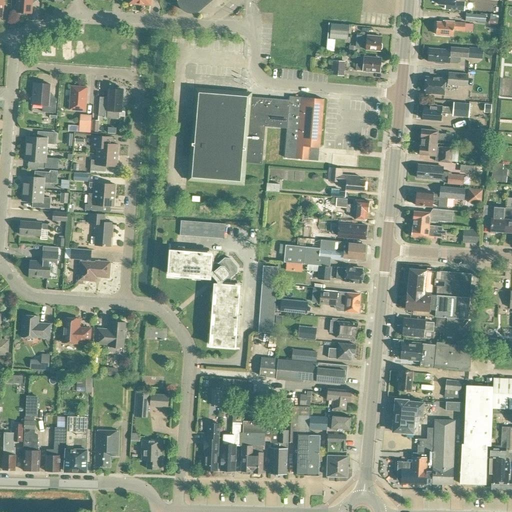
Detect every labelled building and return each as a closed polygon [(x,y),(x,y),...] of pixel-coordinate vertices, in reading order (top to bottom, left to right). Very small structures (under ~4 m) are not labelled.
[(17,0),(16,13),(31,14),(32,0),(17,0)] [(191,0),(191,7),(206,8),(206,0),(191,0)] [(221,0),(206,0),(206,8),(221,9),(221,0)] [(221,0),(221,9),(235,10),(235,0),(221,0)] [(250,0),(235,0),(235,10),(250,11),(250,0)] [(465,0),(438,0),(438,5),(445,5),(444,10),(464,12),(465,0)] [(453,30),(464,31),(465,23),(454,22),(443,21),(443,23),(437,22),(436,35),(453,36),(453,30)] [(286,44),(307,46),(308,31),(312,31),(313,24),(300,24),(299,30),(287,29),(286,44)] [(329,24),(328,36),(330,36),(329,39),(348,40),(349,25),(329,24)] [(365,49),(365,50),(381,51),(381,50),(382,49),(382,45),(381,44),(382,37),(367,35),(366,37),(358,36),(357,48),(365,49)] [(310,68),(310,61),(306,61),(307,46),(286,44),(285,59),(297,60),(297,67),(310,68)] [(450,56),(468,58),(469,49),(451,47),(450,50),(428,48),(427,62),(435,62),(435,63),(444,64),(444,63),(450,63),(450,56)] [(371,71),(380,71),(381,59),(372,58),(373,57),(364,57),(357,56),(356,70),(363,71),(370,72),(371,71)] [(345,62),(333,61),(332,75),(344,76),(345,62)] [(447,85),(467,87),(468,75),(448,73),(448,80),(445,79),(426,77),(424,93),(444,95),(444,88),(447,88),(447,85)] [(49,99),(50,85),(34,83),(32,97),(29,99),(32,102),(32,105),(43,105),(42,112),(56,113),(56,99),(49,99)] [(70,101),(69,110),(79,111),(79,110),(85,110),(86,96),(87,96),(87,87),(77,87),(72,87),(71,101),(70,101)] [(123,90),(108,89),(107,101),(99,101),(98,116),(108,117),(108,111),(121,112),(123,90)] [(194,121),(185,121),(182,155),(191,156),(189,179),(242,184),(244,163),(262,164),(265,127),(287,128),(288,116),(289,104),(290,100),(289,100),(250,97),(250,94),(197,90),(194,121)] [(324,99),(290,97),(289,100),(290,100),(289,104),(288,116),(287,128),(285,158),(319,161),(324,99)] [(422,119),(441,121),(442,113),(453,114),(453,116),(469,117),(470,105),(454,104),(453,107),(436,106),(436,105),(430,104),(430,108),(423,107),(422,119)] [(79,133),(91,133),(92,116),(80,115),(80,126),(76,126),(76,132),(79,132),(79,133)] [(420,142),(436,144),(437,140),(445,141),(446,134),(437,133),(438,131),(421,129),(420,142)] [(37,138),(27,137),(26,149),(46,151),(47,144),(54,145),(55,133),(38,132),(37,138)] [(474,146),(486,147),(487,133),(475,132),(474,146)] [(93,136),(92,148),(98,148),(97,154),(117,156),(118,145),(114,144),(114,138),(93,136)] [(436,144),(420,142),(419,155),(435,156),(435,162),(450,163),(452,149),(436,147),(436,144)] [(46,151),(26,149),(25,161),(29,161),(28,169),(38,170),(38,168),(58,170),(59,159),(46,158),(46,151)] [(91,160),(90,171),(106,172),(106,166),(116,167),(117,156),(97,154),(97,160),(91,160)] [(447,183),(463,185),(464,176),(451,175),(451,173),(442,172),(443,167),(418,165),(417,178),(441,180),(442,180),(447,180),(447,183)] [(345,190),(364,192),(365,180),(360,179),(360,176),(342,175),(343,169),(330,168),(328,181),(346,182),(345,190)] [(491,181),(502,182),(503,170),(493,169),(491,181)] [(24,177),(23,189),(43,190),(44,183),(57,184),(58,171),(50,171),(49,173),(35,172),(34,178),(24,177)] [(74,173),(74,181),(88,182),(88,174),(74,173)] [(115,184),(89,183),(89,187),(95,188),(94,194),(114,196),(115,184)] [(266,183),(266,191),(279,192),(280,184),(266,183)] [(439,195),(433,194),(416,192),(415,205),(432,207),(433,200),(439,201),(438,208),(447,208),(447,198),(464,199),(465,189),(440,187),(439,195)] [(43,190),(23,189),(22,201),(32,202),(32,208),(50,209),(51,198),(43,198),(43,190)] [(468,202),(480,203),(481,191),(469,190),(468,202)] [(61,193),(60,203),(68,203),(68,193),(61,193)] [(114,196),(94,194),(89,194),(88,204),(85,204),(85,210),(103,212),(103,206),(113,207),(114,196)] [(368,213),(369,201),(355,200),(355,205),(347,204),(347,199),(336,198),(335,207),(346,208),(346,212),(354,213),(354,218),(366,220),(367,213),(368,213)] [(483,206),(483,220),(491,221),(490,231),(490,234),(497,234),(497,232),(504,232),(506,208),(500,207),(493,207),(493,206),(483,206)] [(414,211),(412,224),(429,225),(429,222),(438,222),(438,221),(452,223),(453,211),(433,209),(430,213),(414,211)] [(67,213),(53,212),(53,221),(67,222),(67,213)] [(113,233),(113,223),(105,223),(105,215),(89,214),(89,224),(95,224),(95,237),(95,245),(104,246),(105,245),(111,246),(112,233),(113,233)] [(181,221),(180,236),(224,239),(225,224),(181,221)] [(41,236),(41,230),(48,230),(48,224),(41,224),(42,223),(21,222),(20,235),(41,236)] [(367,225),(338,223),(337,238),(366,240),(367,225)] [(429,225),(412,224),(411,237),(428,238),(428,236),(441,237),(442,227),(429,226),(429,225)] [(462,244),(478,244),(479,230),(463,229),(462,244)] [(57,238),(57,246),(65,247),(65,238),(57,238)] [(319,265),(330,266),(330,259),(347,261),(348,260),(349,258),(355,259),(355,260),(366,260),(365,255),(364,254),(364,252),(366,252),(366,246),(365,246),(365,245),(321,241),(320,248),(286,245),(284,262),(319,265)] [(40,262),(30,262),(29,277),(49,278),(50,263),(58,264),(59,248),(43,247),(42,259),(40,261),(40,262)] [(92,250),(71,249),(71,257),(81,258),(81,262),(80,262),(80,270),(81,271),(82,272),(82,276),(77,276),(76,283),(84,284),(84,281),(95,282),(95,275),(100,275),(100,278),(109,278),(110,262),(96,261),(96,263),(88,262),(88,259),(91,259),(92,250)] [(191,252),(190,254),(183,254),(183,252),(170,251),(169,273),(180,274),(180,276),(189,277),(190,274),(201,275),(201,278),(210,279),(210,276),(212,276),(217,282),(217,284),(215,284),(214,293),(217,294),(216,305),(213,305),(213,314),(215,314),(214,325),(212,325),(211,334),(214,334),(213,346),(235,348),(236,335),(234,335),(234,327),(236,328),(237,315),(235,315),(236,307),(238,307),(239,295),(237,295),(238,286),(230,285),(231,278),(237,273),(238,267),(230,258),(225,258),(218,264),(211,263),(212,256),(203,255),(203,253),(191,252)] [(331,267),(330,266),(319,265),(318,269),(317,279),(330,281),(331,267)] [(278,267),(263,266),(262,283),(258,333),(273,334),(278,267)] [(337,267),(336,279),(345,280),(345,283),(350,283),(350,282),(361,283),(363,269),(351,268),(351,267),(350,267),(346,267),(346,268),(337,267)] [(409,269),(405,309),(429,311),(429,310),(435,310),(435,317),(437,317),(463,319),(468,319),(471,274),(409,269)] [(314,288),(313,302),(320,303),(319,304),(334,305),(335,305),(335,307),(336,307),(337,308),(341,308),(340,311),(358,313),(360,294),(322,290),(322,289),(314,288)] [(281,300),(280,311),(299,313),(300,302),(281,300)] [(38,317),(23,316),(21,337),(37,338),(50,339),(50,325),(38,324),(38,317)] [(437,317),(436,327),(462,329),(463,319),(437,317)] [(78,343),(78,341),(90,342),(91,329),(79,328),(79,319),(64,318),(63,342),(78,343)] [(403,334),(403,335),(423,338),(424,331),(433,332),(434,323),(425,322),(425,320),(404,318),(403,328),(402,329),(402,332),(403,334)] [(331,321),(330,329),(329,333),(335,334),(335,337),(355,340),(356,332),(357,332),(357,324),(331,321)] [(110,322),(110,330),(98,329),(96,344),(108,345),(108,347),(124,348),(125,338),(127,338),(127,333),(125,332),(126,323),(110,322)] [(298,338),(315,340),(316,328),(299,326),(298,338)] [(0,355),(9,356),(9,340),(0,339),(0,355)] [(436,345),(422,344),(412,343),(412,344),(402,343),(401,343),(401,349),(402,349),(401,358),(411,359),(411,361),(420,362),(429,363),(429,362),(430,362),(430,359),(435,360),(434,368),(469,372),(472,347),(444,344),(445,343),(437,342),(436,345)] [(330,349),(329,358),(337,359),(351,360),(352,353),(354,354),(355,345),(339,343),(338,350),(330,349)] [(292,361),(316,363),(317,352),(293,350),(292,361)] [(50,370),(50,355),(42,355),(42,370),(50,370)] [(316,363),(292,361),(261,358),(260,376),(276,377),(276,379),(304,382),(304,380),(344,384),(346,366),(316,363)] [(411,391),(417,391),(418,385),(412,385),(413,372),(399,370),(398,377),(397,381),(399,381),(398,390),(411,391)] [(15,376),(6,375),(6,383),(15,384),(15,376)] [(79,377),(79,387),(93,388),(93,377),(79,377)] [(493,387),(492,417),(503,418),(504,409),(511,408),(511,378),(493,378),(493,387)] [(446,380),(444,397),(466,399),(466,386),(461,385),(461,382),(446,380)] [(247,406),(267,406),(267,395),(250,395),(251,383),(247,383),(247,395),(248,395),(247,406)] [(492,417),(493,387),(466,386),(466,399),(464,444),(462,444),(461,462),(460,484),(486,484),(486,458),(490,459),(490,446),(492,417)] [(346,402),(350,402),(351,391),(325,388),(324,393),(328,393),(327,400),(333,400),(332,409),(346,410),(346,402)] [(151,394),(150,407),(168,408),(169,395),(151,394)] [(293,405),(306,406),(307,395),(294,394),(293,405)] [(26,415),(37,415),(38,395),(27,395),(26,415)] [(273,409),(289,410),(290,399),(274,398),(273,409)] [(424,402),(408,401),(396,400),(393,432),(413,433),(414,425),(416,425),(416,422),(421,422),(421,416),(423,416),(424,402)] [(464,412),(465,403),(446,403),(445,411),(464,412)] [(291,410),(291,416),(290,442),(298,443),(298,453),(296,454),(295,454),(295,462),(297,463),(297,475),(307,475),(309,435),(308,435),(308,429),(309,429),(310,417),(310,407),(306,407),(306,406),(291,405),(290,410),(291,410)] [(327,430),(328,417),(324,417),(324,412),(316,411),(316,407),(310,407),(310,417),(309,429),(327,430)] [(239,445),(240,433),(240,425),(243,413),(234,413),(233,425),(232,445),(222,445),(220,470),(234,471),(236,445),(239,445)] [(329,429),(348,431),(350,417),(333,415),(332,421),(330,420),(329,429)] [(66,449),(66,451),(65,471),(84,471),(84,469),(86,469),(88,417),(67,416),(67,428),(66,449)] [(452,485),(454,421),(434,420),(434,428),(427,427),(427,439),(418,439),(417,457),(412,457),(412,462),(398,462),(397,481),(402,481),(401,483),(452,485)] [(23,451),(24,451),(23,470),(39,471),(40,451),(37,451),(38,435),(35,435),(35,421),(24,421),(24,429),(25,429),(25,434),(24,434),(23,451)] [(243,421),(242,433),(265,434),(265,441),(270,441),(270,448),(270,450),(269,473),(276,473),(276,477),(284,474),(286,474),(287,443),(288,443),(289,431),(282,430),(282,423),(271,422),(243,421)] [(3,455),(3,470),(15,470),(16,455),(15,455),(15,447),(14,447),(14,442),(23,442),(24,424),(14,424),(13,433),(4,433),(4,447),(3,455)] [(217,471),(218,452),(218,446),(219,424),(209,424),(208,439),(204,438),(204,457),(205,457),(204,470),(217,471)] [(490,459),(489,474),(494,474),(493,483),(493,484),(491,484),(491,490),(511,490),(511,484),(508,484),(508,474),(509,474),(509,462),(511,462),(511,426),(501,427),(501,446),(490,446),(490,459)] [(47,450),(47,455),(46,455),(45,471),(60,471),(61,456),(60,456),(60,450),(66,451),(66,449),(67,428),(55,428),(54,450),(47,450)] [(119,431),(96,430),(95,450),(96,450),(95,466),(110,467),(110,456),(118,456),(119,431)] [(240,433),(239,445),(242,446),(241,471),(252,471),(254,471),(254,473),(262,473),(263,446),(265,446),(265,441),(265,434),(242,433),(240,433)] [(321,461),(322,453),(321,453),(319,452),(320,435),(309,435),(307,475),(318,476),(319,462),(321,461)] [(328,435),(327,456),(328,456),(327,476),(344,476),(347,473),(347,468),(348,456),(346,456),(346,436),(328,435)] [(161,467),(162,440),(142,440),(142,449),(141,450),(141,453),(142,455),(141,460),(147,461),(147,469),(156,469),(156,466),(161,467)]
